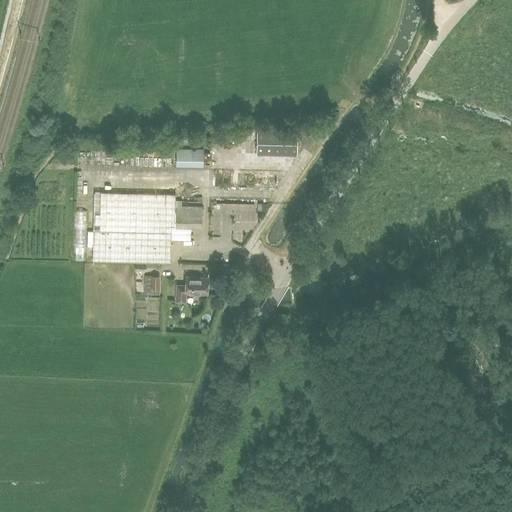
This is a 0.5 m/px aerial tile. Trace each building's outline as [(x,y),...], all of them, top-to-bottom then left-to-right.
[(322,129),(326,122),(321,120),(317,127),(322,129)] [(257,153),(297,154),(298,130),(257,128),(257,153)] [(204,149),(176,148),(176,166),(203,166),(204,149)] [(208,183),(207,168),(198,168),(199,183),(208,183)] [(201,227),(202,206),(175,206),(175,193),(103,191),(94,191),(93,260),(101,260),(170,262),(171,239),(190,239),(190,227),(201,227)] [(207,205),(219,202),(217,196),(206,199),(207,205)] [(81,255),(82,207),(72,206),(71,255),(81,255)] [(213,228),(216,221),(209,219),(207,225),(213,228)] [(135,262),(135,265),(135,271),(145,271),(145,267),(160,267),(160,263),(135,262)] [(144,295),(159,295),(160,276),(144,275),(144,295)] [(185,285),(177,285),(176,301),(185,301),(186,293),(207,294),(208,277),(186,276),(185,285)]
